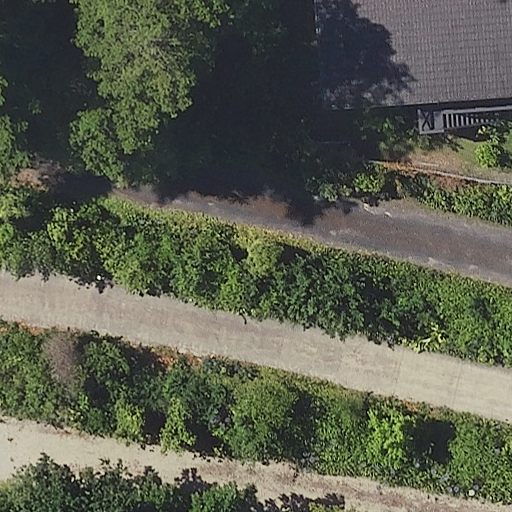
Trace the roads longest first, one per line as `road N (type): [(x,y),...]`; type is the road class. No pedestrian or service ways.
road 1 (unknown): [(511,349),(0,272)]
road 2 (unknown): [(191,511),(0,464)]
